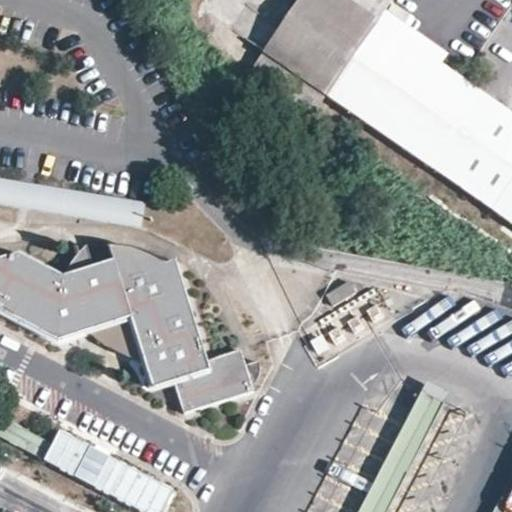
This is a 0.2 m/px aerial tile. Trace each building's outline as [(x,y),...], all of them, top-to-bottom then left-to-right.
[(299,0),(264,52),(327,95),(378,20),(349,0),(299,0)] [(448,54),(386,9),(378,20),(442,64),(448,54)] [(483,93),(460,78),(442,64),(378,20),(327,95),(431,167),(483,93)] [(511,112),(483,93),(431,167),(511,222),(511,112)] [(142,199),(0,175),(0,201),(138,224),(142,199)] [(287,215),(309,199),(293,178),(272,195),(287,215)] [(109,246),(116,261),(146,253),(145,251),(131,248),(120,246),(109,246)] [(96,266),(89,249),(85,252),(80,256),(77,259),(73,263),(71,266),(67,271),(67,274),(96,266)] [(146,252),(145,251),(146,253),(150,268),(170,263),(168,261),(163,258),(155,255),(146,252)] [(0,308),(57,340),(88,332),(103,343),(114,351),(126,357),(136,360),(145,386),(173,378),(182,407),(250,387),(244,365),(238,347),(203,358),(170,263),(150,268),(146,253),(116,261),(96,266),(67,274),(62,277),(20,252),(0,257),(0,308)] [(256,360),(244,365),(250,387),(254,381),(257,374),(258,368),(256,360)] [(384,511),(443,401),(423,391),(359,511),(384,511)] [(0,417),(0,436),(144,511),(181,511),(34,435),(0,417)]
